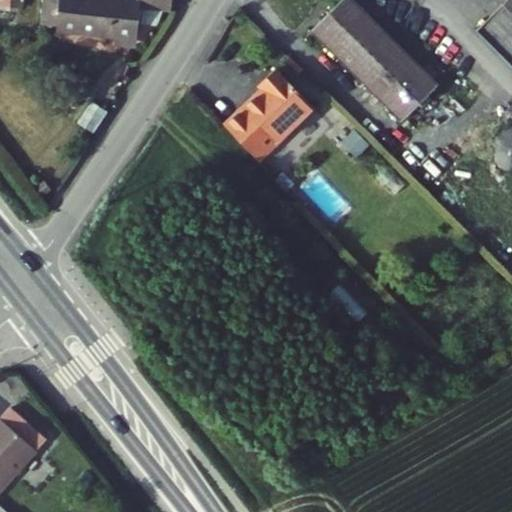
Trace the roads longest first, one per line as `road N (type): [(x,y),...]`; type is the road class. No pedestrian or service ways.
road 1 (unclassified): [(210,0),(26,288)]
road 2 (primary): [(26,288),(202,511)]
road 3 (unknown): [(300,0),(417,122)]
